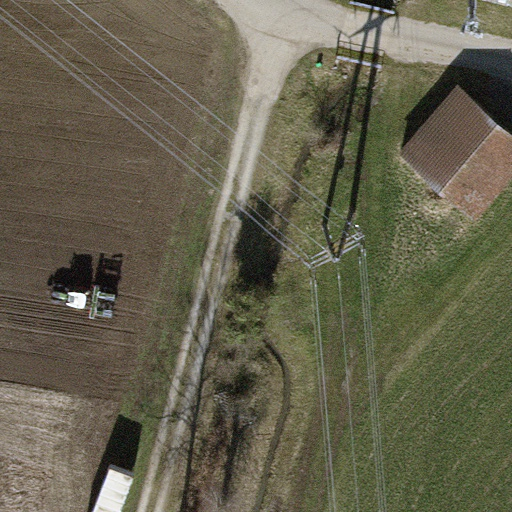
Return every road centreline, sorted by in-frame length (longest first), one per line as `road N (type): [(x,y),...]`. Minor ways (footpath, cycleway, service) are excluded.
road 1 (track): [(144,511),(289,22)]
road 2 (track): [(511,63),(289,22)]
